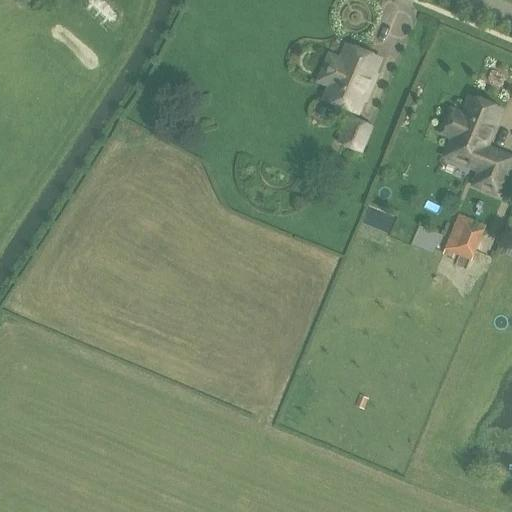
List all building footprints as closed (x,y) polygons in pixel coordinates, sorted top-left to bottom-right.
[(323,98),(354,111),(360,100),(363,101),(370,86),(366,84),(376,60),(345,47),(339,61),(331,57),(326,59),(319,77),(321,81),(328,85),(323,98)] [(452,111),(448,113),(441,129),(443,133),(451,137),(446,149),(480,164),(471,185),(496,196),(511,158),(484,147),(488,135),(486,134),(491,124),(493,125),(499,111),(467,98),(460,114),(452,111)] [(336,143),(358,152),(369,126),(347,117),(336,143)] [(332,194),(350,178),(325,152),(308,169),(332,194)] [(459,216),(446,250),(472,260),(485,226),(459,216)] [(363,410),(368,399),(360,395),(355,406),(363,410)]
